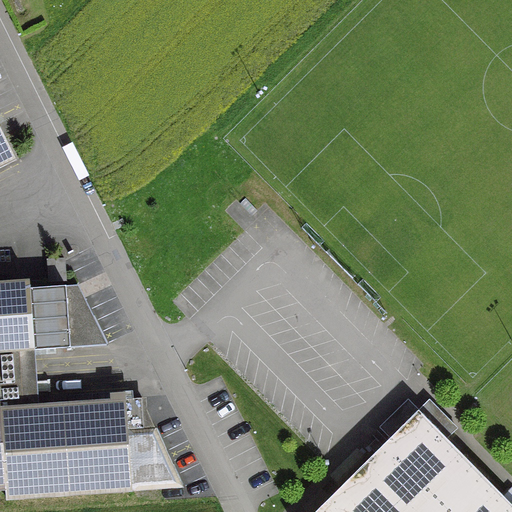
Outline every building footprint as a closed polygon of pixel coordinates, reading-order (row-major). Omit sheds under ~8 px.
[(0,166),(13,160),(0,133),(0,166)] [(46,282),(63,281),(62,259),(45,260),(46,282)] [(10,262),(0,262),(0,272),(10,272),(10,262)] [(0,489),(3,489),(3,500),(180,487),(153,428),(125,430),(123,399),(0,407),(0,351),(105,344),(78,297),(64,298),(63,285),(27,288),(26,279),(0,281),(0,489)] [(312,511),(511,511),(511,507),(416,410),(312,511)]
